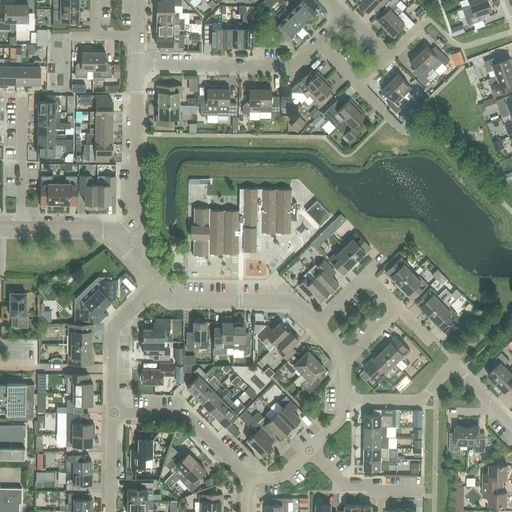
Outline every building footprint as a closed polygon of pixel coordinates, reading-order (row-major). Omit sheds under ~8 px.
[(60,10),(78,10),(77,0),(52,0),(53,3),(60,3),(60,9),(60,10)] [(157,2),(157,13),(173,13),(173,6),(181,6),(181,0),(159,0),(160,2),(157,2)] [(211,0),(207,4),(212,9),(216,5),(211,0)] [(313,0),(302,0),(296,6),(308,18),(316,11),(314,9),(318,4),(313,0)] [(364,0),(360,4),(368,13),(377,4),(381,9),(389,0),(364,0)] [(389,0),(381,9),(385,13),(377,21),(384,29),(403,12),(395,4),(399,0),(398,0),(389,0)] [(462,8),(468,25),(473,23),(475,29),(485,26),(483,20),(484,20),(482,14),(492,10),(488,0),(485,0),(471,5),(462,8)] [(16,22),(16,4),(4,4),(4,18),(0,17),(0,29),(10,30),(10,22),(15,22),(16,22)] [(28,5),(16,4),(16,22),(15,22),(15,30),(34,30),(34,18),(28,18),(28,5)] [(296,6),(289,13),(301,25),(308,18),(296,6)] [(285,8),(277,16),(294,33),(301,25),(289,13),(285,8)] [(422,8),(414,15),(419,19),(426,12),(422,8)] [(60,10),(60,9),(53,9),(52,28),(64,28),(64,22),(77,22),(78,10),(60,10)] [(403,12),(384,29),(392,37),(405,25),(409,29),(415,24),(403,12)] [(157,13),(156,23),(184,24),(184,19),(178,19),(179,13),(173,13),(157,13)] [(294,33),(277,16),(270,23),(274,27),(270,32),(280,42),(284,38),(286,40),(294,33)] [(221,29),(221,46),(231,46),(232,25),(226,25),(226,20),(221,20),(221,29)] [(184,24),(156,23),(156,34),(173,35),(179,35),(179,29),(184,29),(184,24)] [(238,25),(232,25),(231,46),(241,47),(242,29),(242,23),(238,23),(238,25)] [(252,29),(242,29),(241,47),(252,47),(252,43),(259,44),(260,24),(252,24),(252,29)] [(221,29),(211,28),(211,25),(204,25),(203,43),(211,43),(210,46),(221,46),(221,29)] [(457,27),(451,29),(453,36),(459,34),(457,27)] [(46,29),(36,29),(36,45),(46,45),(46,29)] [(173,35),(156,34),(156,45),(159,45),(159,51),(183,51),(183,47),(178,47),(178,42),(172,42),(173,35)] [(190,44),(199,44),(199,36),(190,36),(190,44)] [(425,45),(417,52),(433,69),(434,71),(442,63),(445,66),(449,61),(441,52),(436,56),(425,45)] [(15,59),(15,84),(15,86),(22,86),(24,88),(27,88),(27,62),(21,62),(21,48),(15,48),(15,59)] [(464,62),(459,51),(452,54),(457,65),(464,62)] [(93,70),(93,52),(81,52),(81,65),(75,65),(75,77),(87,77),(87,70),(93,70)] [(93,70),(92,77),(111,77),(111,65),(105,65),(105,52),(93,52),(93,70)] [(433,69),(417,52),(409,60),(420,72),(416,76),(425,85),(429,81),(427,78),(430,75),(428,73),(433,69)] [(497,76),(511,70),(511,64),(510,58),(500,62),(498,56),(484,62),(488,72),(495,70),(497,76)] [(10,66),(4,66),(3,66),(3,87),(6,87),(8,86),(8,84),(15,84),(15,59),(10,59),(10,66)] [(27,62),(27,88),(30,88),(32,86),(32,84),(39,84),(40,60),(33,60),(33,63),(27,62)] [(465,69),(472,86),(480,83),(474,66),(465,69)] [(281,87),(281,108),(284,108),(284,101),(291,101),(291,93),(302,93),(307,97),(325,80),(317,72),(315,74),(310,70),(292,88),(281,87)] [(511,70),(497,76),(495,77),(497,83),(490,86),(494,96),(511,90),(509,85),(511,83),(511,70)] [(388,80),(404,97),(409,92),(411,94),(414,91),(396,73),(388,80)] [(188,91),(196,91),(196,78),(188,78),(188,91)] [(332,88),(325,80),(307,97),(304,100),(308,105),(311,102),(314,105),(332,88)] [(404,97),(388,80),(380,88),(392,100),(388,104),(396,113),(401,108),(398,106),(401,103),(399,101),(404,97)] [(71,84),(71,92),(78,92),(84,92),(84,89),(85,85),(85,84),(71,84)] [(158,105),(178,105),(178,97),(181,98),(182,86),(157,85),(157,92),(158,93),(158,105)] [(217,104),(218,86),(207,86),(206,104),(200,104),(200,116),(207,116),(207,115),(217,115),(217,104)] [(218,86),(217,104),(217,115),(236,115),(236,103),(229,103),(229,86),(218,86)] [(259,112),(260,87),(249,87),(248,105),(242,105),(242,114),(249,114),(249,112),(259,112)] [(271,87),(260,87),(259,112),(278,112),(279,96),(271,96),(271,87)] [(421,95),(425,100),(430,96),(425,91),(421,95)] [(511,114),(511,113),(511,94),(511,95),(495,101),(498,107),(499,111),(509,108),(511,114)] [(38,112),(60,112),(60,101),(55,101),(55,96),(44,95),(44,101),(38,101),(38,112)] [(95,112),(112,112),(112,101),(109,101),(109,95),(80,95),(79,105),(96,105),(95,112)] [(483,102),(486,111),(498,107),(495,101),(494,98),(483,102)] [(335,128),(357,107),(349,99),(339,109),(333,103),(322,114),(335,128)] [(178,105),(158,105),(158,117),(156,117),(156,125),(181,125),(181,113),(178,113),(178,105)] [(308,114),(313,119),(320,112),(315,107),(308,114)] [(357,107),(335,128),(343,136),(346,133),(352,138),(358,132),(353,126),(365,115),(357,107)] [(95,112),(89,111),(89,123),(95,123),(112,123),(112,112),(95,112)] [(38,112),(37,123),(60,123),(60,112),(38,112)] [(398,118),(402,123),(408,117),(404,112),(398,118)] [(319,115),(310,123),(316,128),(324,120),(319,115)] [(289,126),(296,133),(305,123),(298,117),(289,126)] [(60,123),(37,123),(37,134),(54,134),(54,129),(62,129),(62,128),(70,128),(70,123),(67,123),(60,123)] [(89,128),(89,133),(112,133),(112,123),(95,123),(95,128),(89,128)] [(89,133),(86,133),(86,144),(111,144),(112,133),(89,133)] [(37,134),(37,145),(66,145),(73,145),(73,139),(54,139),(54,134),(37,134)] [(86,144),(86,151),(89,151),(89,161),(108,161),(108,155),(111,155),(111,144),(86,144)] [(66,145),(37,145),(37,156),(62,156),(62,151),(73,151),(73,145),(66,145)] [(58,206),(59,184),(59,180),(52,180),(52,175),(40,175),(40,199),(47,199),(47,205),(58,206)] [(65,184),(59,184),(58,206),(70,206),(70,200),(77,200),(77,176),(65,176),(65,184)] [(97,204),(97,185),(91,185),(91,176),(79,176),(79,190),(85,190),(84,204),(97,204)] [(97,185),(97,204),(109,204),(110,191),(116,191),(116,177),(97,176),(97,185)] [(239,189),(239,210),(209,210),(209,208),(192,208),(192,226),(190,226),(190,237),(192,237),(192,255),(209,255),(209,254),(239,254),(239,251),(255,251),(255,250),(260,250),(260,232),(291,233),(291,220),(296,220),(296,202),(291,202),(291,189),(257,189),(256,188),(244,188),(244,189),(239,189)] [(330,215),(316,200),(305,211),(320,225),(330,215)] [(333,221),(328,226),(334,231),(338,227),(333,221)] [(343,247),(356,260),(364,252),(366,253),(371,248),(356,233),(342,246),(343,247)] [(323,242),(318,236),(313,240),(319,246),(323,242)] [(80,252),(87,260),(93,256),(86,247),(80,252)] [(343,247),(338,252),(337,251),(328,259),(343,275),(349,270),(347,268),(356,260),(343,247)] [(400,286),(413,273),(408,268),(409,267),(401,258),(385,273),(390,278),(392,277),(400,286)] [(314,264),(308,270),(330,293),(334,287),(338,283),(329,275),(334,270),(323,260),(317,267),(314,264)] [(436,280),(442,274),(438,269),(432,275),(436,280)] [(324,296),(330,293),(308,270),(303,276),(305,278),(298,285),(308,295),(312,291),(321,300),(324,296)] [(418,278),(413,273),(400,286),(408,294),(407,295),(412,300),(427,285),(419,277),(418,278)] [(436,281),(441,285),(446,280),(442,275),(436,281)] [(115,298),(115,281),(99,281),(99,289),(98,288),(83,302),(86,306),(83,309),(75,309),(74,322),(89,322),(90,315),(93,312),(96,315),(103,309),(104,309),(115,298)] [(442,303),(437,298),(438,297),(430,288),(415,303),(420,308),(421,307),(429,316),(442,303)] [(456,298),(461,294),(457,289),(452,293),(456,298)] [(13,293),(10,293),(10,301),(9,307),(9,316),(11,316),(11,327),(27,327),(27,315),(25,315),(26,293),(22,293),(20,290),(16,290),(13,293)] [(443,301),(442,303),(429,316),(437,324),(436,325),(441,331),(457,315),(443,301)] [(205,339),(206,322),(202,322),(202,320),(194,320),(194,322),(193,322),(193,333),(187,333),(187,349),(199,349),(205,349),(208,346),(208,339),(205,339)] [(232,348),(233,342),(233,322),(222,322),(221,336),(213,336),(213,348),(232,348)] [(233,342),(232,348),(239,348),(239,350),(250,350),(250,336),(244,336),(244,323),(233,322),(233,342)] [(143,334),(141,341),(163,341),(163,336),(169,334),(169,324),(155,323),(155,329),(143,329),(143,334)] [(288,332),(287,332),(284,328),(285,327),(282,323),(280,324),(279,323),(272,330),(268,326),(257,336),(265,344),(270,340),(275,345),(276,343),(288,332)] [(71,344),(91,344),(91,332),(93,332),(93,325),(68,324),(68,336),(71,336),(71,344)] [(455,330),(451,326),(445,332),(449,336),(455,330)] [(289,331),(287,332),(288,332),(276,343),(281,348),(278,351),(286,359),(295,351),(291,347),(298,340),(297,339),(298,337),(295,334),(293,335),(289,331)] [(391,343),(383,351),(395,364),(400,359),(402,360),(410,352),(395,336),(390,341),(391,343)] [(24,339),(24,344),(14,345),(15,357),(34,356),(33,338),(24,339)] [(163,341),(141,341),(143,348),(143,353),(155,353),(154,359),(169,360),(169,347),(163,347),(163,341)] [(91,344),(71,344),(71,352),(68,352),(68,364),(92,364),(92,357),(91,357),(91,344)] [(301,373),(316,360),(307,351),(298,360),(293,355),(282,365),(291,374),(297,369),(301,373)] [(378,383),(391,370),(390,369),(395,364),(383,351),(374,359),(373,358),(363,367),(378,383)] [(496,384),(509,371),(504,365),(509,361),(501,353),(492,362),(496,366),(487,375),(496,384)] [(316,360),(301,373),(306,378),(300,384),(309,393),(320,382),(315,377),(324,368),(316,360)] [(173,376),(173,364),(159,363),(159,369),(142,369),(142,372),(142,373),(141,373),(141,374),(140,374),(140,375),(140,376),(140,377),(140,378),(141,379),(141,380),(142,381),(142,383),(162,383),(162,375),(173,376)] [(206,383),(205,383),(202,379),(206,375),(198,367),(185,379),(189,384),(186,387),(194,395),(206,383)] [(277,370),(272,376),(274,379),(277,382),(283,376),(277,370)] [(511,373),(509,371),(496,384),(504,392),(511,384),(511,373)] [(38,378),(37,394),(45,394),(45,373),(38,373),(38,378)] [(66,393),(73,393),(92,394),(92,382),(87,382),(78,382),(79,374),(67,374),(65,374),(65,375),(67,375),(66,382),(65,382),(65,383),(66,383),(66,393)] [(206,383),(194,395),(201,403),(213,391),(218,386),(214,383),(217,379),(214,375),(210,379),(205,383),(206,383)] [(234,386),(237,384),(241,380),(237,376),(230,382),(234,386)] [(6,412),(6,414),(25,414),(27,414),(27,418),(33,418),(34,384),(25,384),(6,384),(0,384),(0,413),(0,412),(6,412)] [(213,391),(201,403),(209,410),(229,391),(225,387),(222,391),(218,386),(213,391)] [(256,395),(249,387),(244,391),(252,399),(256,395)] [(229,391),(209,410),(216,418),(233,402),(229,398),(233,395),(229,391)] [(66,399),(66,413),(78,413),(78,405),(92,405),(92,394),(73,393),(73,400),(66,399)] [(45,399),(45,394),(37,394),(37,412),(45,413),(45,405),(45,399)] [(276,414),(290,428),(299,419),(292,411),(296,406),(286,396),(278,403),(282,408),(276,414)] [(233,402),(216,418),(224,426),(244,407),(240,403),(237,406),(233,402)] [(263,437),(267,433),(258,423),(252,417),(245,410),(238,416),(249,427),(247,428),(253,434),(247,440),(261,455),(271,446),(263,437)] [(387,427),(393,427),(393,410),(375,410),(375,415),(365,415),(365,426),(387,427)] [(47,425),(63,426),(64,412),(47,411),(47,425)] [(257,412),(252,417),(258,423),(263,418),(257,412)] [(78,413),(66,413),(66,434),(91,435),(94,435),(94,424),(78,423),(78,413)] [(290,428),(276,414),(270,419),(265,415),(263,418),(258,423),(267,433),(268,434),(272,429),(280,437),(290,428)] [(25,426),(0,425),(0,458),(24,459),(24,447),(24,437),(25,426)] [(365,426),(364,437),(387,437),(387,427),(365,426)] [(391,436),(399,437),(399,427),(391,427),(391,436)] [(467,447),(467,427),(455,427),(455,437),(449,437),(449,451),(460,451),(460,447),(467,447)] [(467,427),(467,447),(474,447),(473,452),(485,452),(485,438),(479,438),(479,427),(467,427)] [(91,435),(66,434),(66,440),(65,452),(77,452),(78,446),(91,446),(91,435)] [(389,438),(387,437),(364,437),(364,448),(389,448),(389,438)] [(145,457),(152,457),(152,439),(138,439),(138,454),(131,454),(130,467),(144,467),(145,457)] [(502,446),(497,441),(492,446),(497,452),(502,446)] [(166,457),(163,463),(166,466),(172,459),(171,458),(171,457),(172,456),(177,452),(170,445),(169,447),(166,457)] [(389,448),(364,448),(364,459),(388,459),(389,448)] [(393,448),(393,458),(403,457),(403,448),(393,448)] [(509,454),(505,448),(499,452),(503,458),(509,454)] [(178,479),(196,461),(188,452),(179,462),(174,457),(166,466),(174,475),(178,479)] [(72,472),(91,472),(91,460),(78,460),(78,454),(66,454),(65,472),(72,472)] [(388,459),(364,459),(364,470),(381,470),(389,470),(389,465),(397,465),(397,459),(388,459)] [(45,469),(45,461),(37,461),(37,469),(45,469)] [(196,461),(178,479),(191,491),(200,483),(195,479),(205,470),(196,461)] [(419,475),(419,464),(410,464),(411,475),(419,475)] [(483,485),(500,485),(500,478),(507,478),(507,474),(508,474),(509,472),(509,470),(507,470),(507,465),(489,465),(489,473),(483,473),(483,485)] [(44,481),(44,472),(36,472),(36,481),(44,481)] [(72,472),(65,472),(65,478),(65,490),(78,490),(78,484),(91,484),(91,472),(72,472)] [(214,485),(211,478),(203,481),(206,489),(214,485)] [(127,501),(146,501),(146,494),(153,494),(153,483),(140,482),(140,489),(127,489),(127,501)] [(500,485),(483,485),(483,497),(489,497),(489,505),(507,505),(507,501),(508,500),(509,498),(508,497),(507,496),(507,493),(500,492),(500,485)] [(0,511),(19,511),(19,504),(21,504),(22,488),(0,487),(0,511)] [(67,493),(67,510),(73,511),(92,511),(92,499),(90,499),(79,499),(79,493),(67,493)] [(201,511),(202,511),(221,511),(222,494),(199,494),(199,501),(201,501),(201,511)] [(266,505),(266,511),(282,511),(283,511),(288,511),(288,503),(292,503),(292,499),(270,498),(270,505),(266,505)] [(308,498),(299,498),(299,507),(308,507),(308,498)] [(146,501),(127,501),(126,511),(152,511),(153,501),(146,501)]
